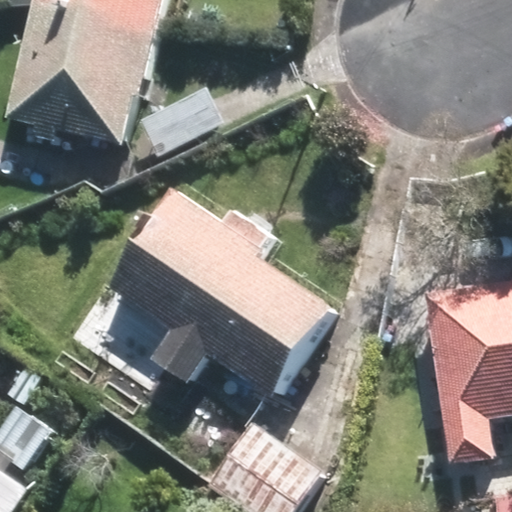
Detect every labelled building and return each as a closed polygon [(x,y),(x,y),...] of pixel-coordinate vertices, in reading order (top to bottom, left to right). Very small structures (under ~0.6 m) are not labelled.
[(47,0),(47,3),(167,30),(174,0),(47,0)] [(139,150),(167,30),(47,3),(19,121),(139,150)] [(217,89),(149,122),(167,159),(236,125),(217,89)] [(287,402),(347,310),(273,260),(276,254),(182,189),(152,230),(160,236),(120,293),(182,334),(164,362),(203,386),(221,358),(287,402)] [(504,420),(511,418),(511,285),(441,296),(464,469),(509,463),(504,420)] [(100,358),(70,336),(48,367),(78,388),(100,358)] [(263,424),(220,484),(259,511),(307,511),(334,474),(263,424)] [(0,511),(27,511),(45,487),(0,456),(0,511)]
